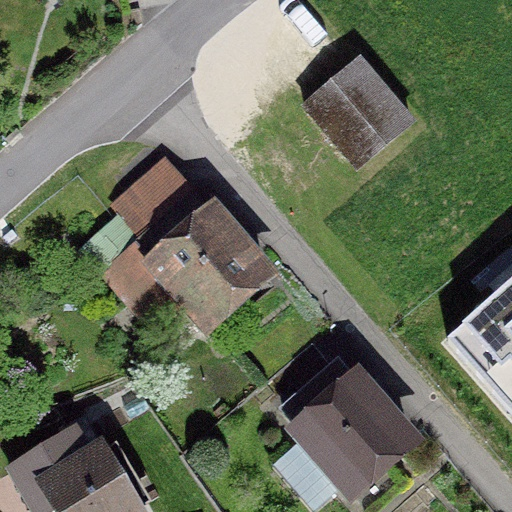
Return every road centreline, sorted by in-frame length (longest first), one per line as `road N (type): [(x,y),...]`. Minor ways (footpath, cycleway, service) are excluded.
road 1 (residential): [(503,511),(135,70)]
road 2 (residential): [(0,187),(135,70)]
